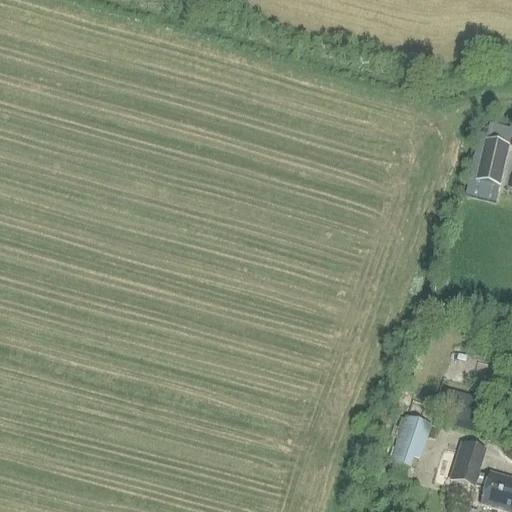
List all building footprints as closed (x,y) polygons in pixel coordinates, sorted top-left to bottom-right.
[(511,130),(489,126),(485,144),(509,149),(511,132),(511,130)] [(500,190),(509,149),(485,144),(476,185),(500,190)] [(468,183),(465,197),(496,203),(499,190),(476,185),(468,183)] [(444,392),(440,406),(444,407),(442,414),(456,418),(453,428),(480,436),(483,425),(475,423),(479,409),(481,403),(444,392)] [(405,418),(389,464),(413,472),(428,427),(405,418)] [(482,460),(459,453),(451,480),(485,490),(480,504),(507,511),(511,511),(511,480),(491,474),(489,478),(477,474),(482,460)]
